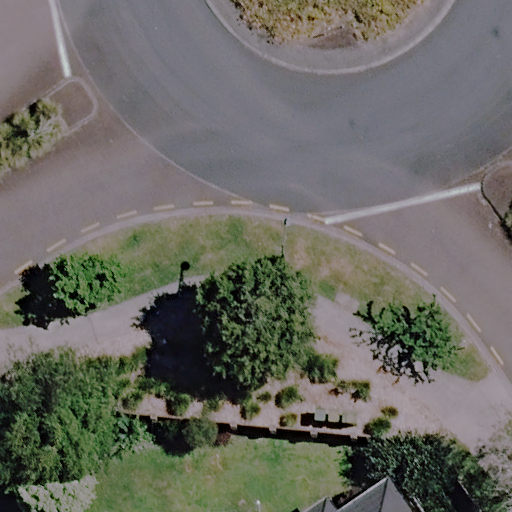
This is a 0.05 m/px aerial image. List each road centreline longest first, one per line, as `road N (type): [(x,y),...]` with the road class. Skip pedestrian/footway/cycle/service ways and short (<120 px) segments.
road 1 (residential): [(250,129),(127,155),(0,231)]
road 2 (tertiary): [(511,328),(418,204),(316,145)]
road 3 (tertiary): [(511,59),(474,97),(415,131),(316,145)]
road 4 (tertiary): [(250,129),(219,115),(167,72),(124,0)]
